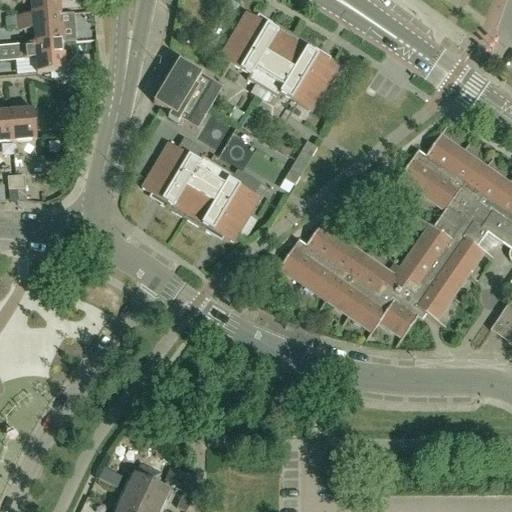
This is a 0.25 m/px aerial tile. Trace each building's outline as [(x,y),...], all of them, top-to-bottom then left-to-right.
[(61,16),(61,15),(60,0),(17,0),(18,5),(32,3),(33,17),(33,18),(61,16)] [(246,81),(262,91),(294,37),(269,22),(267,26),(246,14),(219,59),(249,77),(246,81)] [(33,18),(33,17),(19,18),(20,33),(34,32),(36,46),(36,47),(76,43),(76,42),(64,43),(62,27),(59,27),(58,17),(62,17),(61,16),(33,18)] [(320,53),(294,37),(262,91),(278,101),(281,96),(311,114),(338,69),(317,56),(320,53)] [(0,64),(37,61),(38,76),(66,73),(66,68),(77,55),(76,43),(36,47),(36,46),(0,49),(0,64)] [(197,131),(216,99),(222,88),(178,62),(153,105),(170,115),(167,119),(177,125),(180,120),(197,131)] [(11,113),(14,144),(37,142),(34,111),(11,113)] [(0,114),(0,144),(14,144),(11,113),(0,114)] [(146,138),(139,135),(123,173),(142,181),(161,138),(148,132),(146,138)] [(299,243),(280,271),(371,334),(373,335),(380,325),(402,340),(403,340),(418,319),(422,313),(436,323),(484,254),(478,250),(487,236),(503,247),(511,252),(511,253),(511,282),(509,287),(511,289),(511,300),(511,301),(491,331),(492,332),(505,341),(511,345),(511,184),(442,137),(441,137),(433,147),(426,157),(419,152),(399,181),(400,181),(446,213),(434,229),(430,227),(430,228),(395,276),(322,227),(310,244),(307,248),(299,243)] [(306,143),(295,162),(305,168),(317,149),(306,143)] [(50,154),(60,154),(60,144),(49,144),(50,154)] [(217,167),(201,158),(198,162),(168,145),(141,190),(161,202),(159,206),(185,221),(217,167)] [(295,162),(289,172),(284,181),(294,188),(305,168),(295,162)] [(233,177),(217,167),(185,221),(210,236),(212,233),(233,245),(260,200),(230,182),(233,177)] [(17,179),(18,191),(26,191),(25,178),(17,179)] [(18,191),(17,179),(9,179),(9,192),(18,191)] [(259,367),(234,356),(213,345),(168,403),(205,431),(205,434),(259,435),(291,387),(288,380),(259,367)] [(320,412),(310,412),(311,436),(321,436),(320,412)] [(0,416),(0,427),(18,428),(18,416),(0,416)] [(126,495),(162,511),(171,493),(135,477),(126,495)] [(117,511),(161,511),(162,511),(126,495),(117,511)] [(178,510),(182,511),(188,511),(192,503),(182,499),(178,510)] [(96,502),(90,511),(106,511),(108,509),(96,502)]
